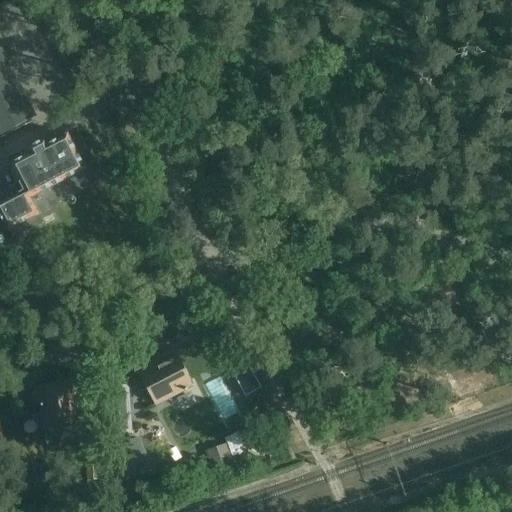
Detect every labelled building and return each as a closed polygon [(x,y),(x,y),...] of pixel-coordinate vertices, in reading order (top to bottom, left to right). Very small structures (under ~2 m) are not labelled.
[(0,132),(33,116),(0,50),(0,132)] [(6,152),(20,182),(75,158),(62,128),(6,152)] [(138,353),(132,356),(157,406),(170,399),(164,388),(189,375),(187,370),(192,367),(181,345),(176,348),(170,337),(155,345),(153,340),(136,349),(138,353)] [(225,358),(229,366),(244,358),(245,357),(241,350),(240,350),(225,358)] [(82,379),(64,380),(65,386),(34,389),(35,405),(40,404),(40,406),(42,406),(45,440),(46,444),(49,447),(53,447),(57,446),(59,444),(60,441),(60,437),(80,435),(79,418),(86,417),(82,379)] [(133,432),(128,385),(105,387),(109,434),(133,432)] [(121,449),(131,478),(152,470),(142,441),(121,449)] [(209,451),(217,473),(236,467),(229,444),(209,451)] [(102,462),(90,463),(91,479),(104,478),(102,462)]
